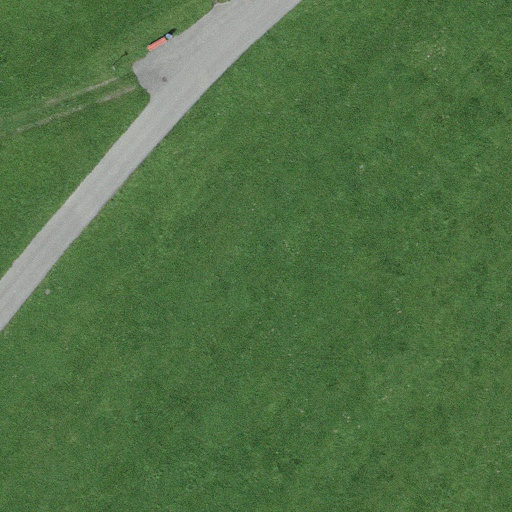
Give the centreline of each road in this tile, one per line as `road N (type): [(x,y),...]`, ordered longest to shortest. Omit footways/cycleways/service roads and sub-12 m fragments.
road 1 (unclassified): [(270,0),(220,44),(0,306)]
road 2 (track): [(0,132),(220,44)]
